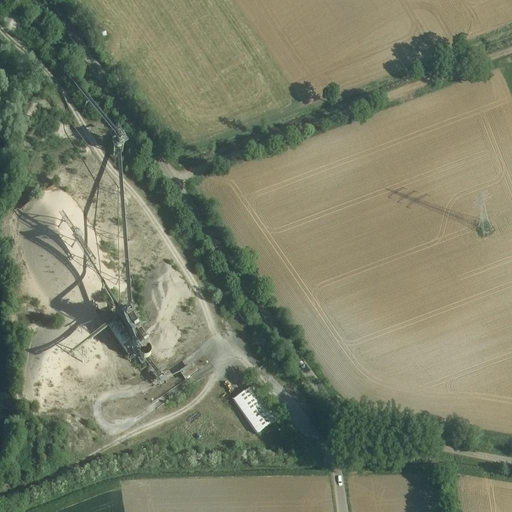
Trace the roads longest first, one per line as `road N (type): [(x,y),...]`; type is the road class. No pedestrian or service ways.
road 1 (unclassified): [(46,0),(342,423)]
road 2 (track): [(171,178),(511,47)]
road 3 (unclassified): [(342,423),(511,461)]
